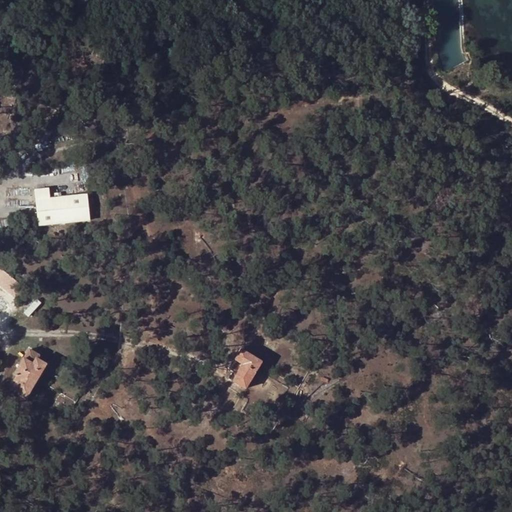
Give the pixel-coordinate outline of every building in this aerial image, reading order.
[(50,189),(36,191),(40,228),(90,223),(88,197),(51,201),(50,189)] [(28,290),(0,266),(0,284),(20,300),(28,290)] [(299,316),(291,311),(287,317),(295,323),(299,316)] [(28,396),(48,364),(38,358),(41,354),(30,348),(15,373),(18,375),(15,380),(18,382),(14,388),(28,396)] [(263,367),(243,356),(232,376),(235,378),(231,384),(249,394),(263,367)]
